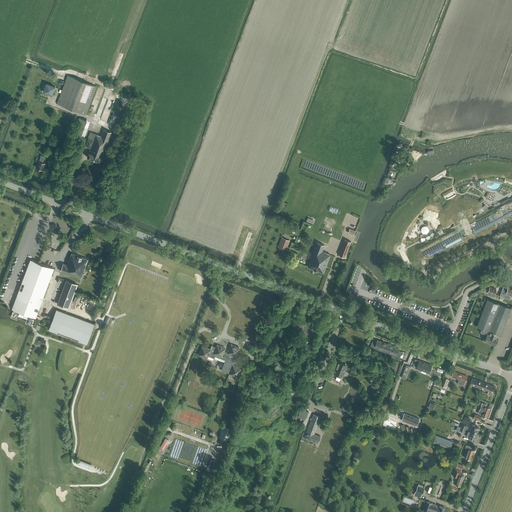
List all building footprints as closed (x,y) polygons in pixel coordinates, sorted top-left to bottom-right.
[(68,75),(57,104),(86,114),(96,86),(68,75)] [(54,92),(58,83),(49,79),(45,89),(54,92)] [(87,133),(92,117),(89,116),(84,132),(87,133)] [(100,162),(111,132),(104,129),(101,136),(90,132),(84,146),(90,148),(87,157),(100,162)] [(42,169),(45,163),(43,162),(45,157),(41,155),(39,161),(38,160),(36,167),(42,169)] [(453,188),(442,193),(443,194),(445,199),(445,200),(456,194),(455,193),(454,190),(453,190),(453,188)] [(397,248),(396,249),(397,250),(397,251),(398,252),(399,252),(404,261),(403,262),(405,266),(410,267),(417,268),(423,269),(427,270),(429,270),(431,276),(432,276),(432,277),(432,276),(433,276),(438,273),(439,265),(465,252),(473,248),(511,227),(511,195),(511,196),(509,197),(508,198),(510,199),(501,203),(499,202),(494,205),(493,206),(493,208),(487,211),(484,210),(483,211),(480,213),(479,214),(478,215),(473,218),(473,217),(472,217),(473,216),(472,214),(479,210),(480,209),(483,206),(482,205),(479,202),(478,201),(476,200),(472,198),(465,196),(459,195),(456,195),(453,196),(449,198),(446,200),(445,201),(443,202),(440,205),(439,206),(437,208),(437,213),(436,220),(437,220),(438,222),(438,224),(439,225),(439,226),(438,226),(438,227),(439,228),(440,228),(446,227),(453,223),(454,226),(455,226),(456,227),(455,227),(450,230),(449,230),(447,230),(446,230),(443,232),(445,233),(439,236),(437,235),(426,240),(424,241),(417,245),(415,246),(414,247),(413,247),(412,248),(412,249),(412,254),(412,256),(411,257),(410,259),(409,261),(406,253),(405,252),(404,251),(406,250),(405,249),(405,248),(404,247),(406,246),(405,245),(404,244),(403,243),(402,243),(401,245),(400,245),(399,245),(399,246),(398,246),(397,247),(397,248)] [(286,250),(290,240),(282,237),(278,247),(286,250)] [(344,242),(339,255),(345,257),(350,245),(351,242),(345,239),(344,242)] [(324,273),(330,254),(322,251),(324,245),(316,242),(307,266),(324,273)] [(80,279),(88,260),(71,254),(67,265),(63,264),(60,271),(80,279)] [(54,269),(30,260),(16,298),(17,298),(18,298),(14,308),(35,315),(37,310),(38,311),(39,309),(37,309),(39,306),(40,307),(54,269)] [(78,284),(66,280),(57,304),(69,308),(78,284)] [(511,294),(511,288),(508,287),(508,288),(507,288),(503,286),(500,296),(509,299),(511,295),(510,295),(511,294)] [(511,309),(485,298),(484,300),(486,301),(477,326),(486,330),(485,332),(487,333),(484,341),(495,345),(498,338),(496,337),(497,334),(500,336),(504,325),(505,326),(508,318),(507,318),(511,309)] [(94,323),(57,309),(53,319),(51,318),(50,321),(52,322),(50,328),(57,331),(58,331),(79,339),(87,342),(94,323)] [(308,334),(310,329),(307,328),(308,326),(300,322),(297,330),(308,334)] [(376,342),(373,341),(370,346),(375,348),(375,346),(386,350),(385,352),(388,344),(377,340),(376,342)] [(215,359),(225,362),(221,370),(238,377),(242,369),(233,365),(240,348),(232,344),(228,353),(224,351),(226,348),(217,345),(216,348),(212,346),(210,349),(203,346),(199,355),(208,358),(208,356),(215,359)] [(399,348),(388,344),(385,352),(386,350),(396,354),(395,356),(399,357),(402,352),(398,350),(399,348)] [(296,351),(303,353),(305,348),(298,345),(296,351)] [(415,359),(412,367),(420,370),(423,362),(419,360),(415,359)] [(331,373),(329,379),(331,380),(334,373),(343,376),(347,365),(338,361),(337,365),(336,364),(335,367),(335,369),(333,368),(331,372),(332,372),(331,373)] [(423,362),(420,370),(429,373),(432,365),(423,362)] [(464,386),(465,382),(467,377),(453,372),(451,378),(459,380),(457,384),(464,386)] [(493,393),(496,388),(472,379),(470,384),(488,391),(487,394),(492,396),(493,393)] [(479,410),(478,413),(482,415),(481,416),(486,418),(490,408),(485,406),(486,404),(482,403),(479,410)] [(309,415),(311,407),(302,405),(300,413),(309,415)] [(313,414),(304,438),(318,443),(320,436),(312,433),(319,416),(313,414)] [(416,426),(419,419),(404,414),(402,420),(416,426)] [(462,424),(461,427),(477,433),(479,428),(474,426),(475,425),(470,423),(469,427),(462,424)] [(218,437),(229,441),(233,428),(223,424),(218,437)] [(477,433),(461,427),(460,430),(466,433),(465,435),(472,438),(471,439),(476,441),(479,434),(477,433)] [(453,441),(436,435),(433,443),(450,449),(453,441)] [(465,458),(471,460),(474,450),(471,449),(472,446),(466,444),(465,447),(468,448),(465,458)] [(79,460),(77,465),(92,470),(94,465),(79,460)] [(461,486),(465,476),(460,474),(461,471),(456,469),(453,476),(458,478),(456,485),(461,486)] [(418,486),(416,492),(422,494),(424,488),(418,486)] [(405,500),(414,503),(415,498),(407,495),(405,500)] [(444,511),(446,508),(440,506),(439,507),(432,505),(432,503),(427,501),(423,511),(425,511),(444,511)]
